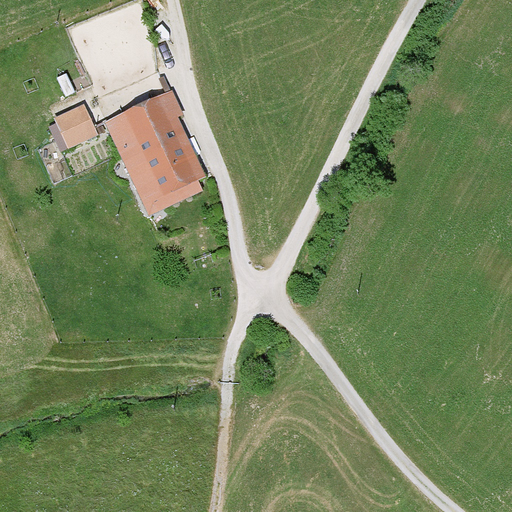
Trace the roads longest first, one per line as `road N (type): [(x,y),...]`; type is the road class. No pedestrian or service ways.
road 1 (track): [(260,291),(286,260),(418,0)]
road 2 (track): [(172,0),(190,93),(232,206),(242,261),(260,291)]
road 3 (track): [(260,291),(284,307),(398,455),(455,511)]
road 4 (track): [(217,511),(231,360),(260,291)]
